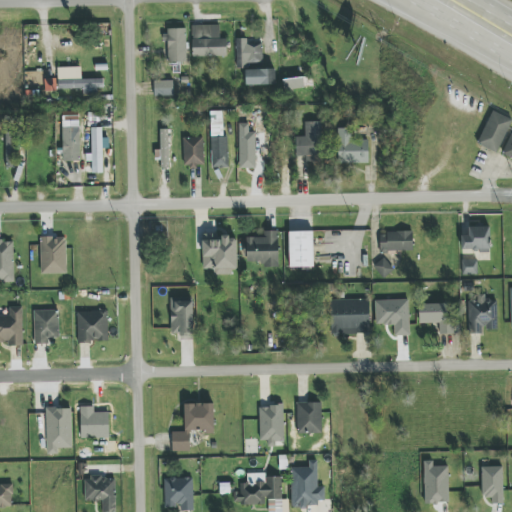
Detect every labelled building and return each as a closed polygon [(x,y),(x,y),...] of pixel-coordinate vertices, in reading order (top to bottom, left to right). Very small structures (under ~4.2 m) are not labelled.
[(227,57),(226,39),(220,39),(220,25),(192,26),(193,58),(227,57)] [(167,63),(187,62),(186,29),(166,29),(167,63)] [(236,69),(247,68),(247,63),(263,63),(262,43),(249,43),(249,39),(236,39),(236,69)] [(103,79),(82,79),(81,67),(58,68),(58,89),(83,89),(83,95),(104,95),(103,79)] [(245,70),(246,85),(275,85),(275,69),(245,70)] [(154,81),(154,97),(174,96),(173,81),(154,81)] [(477,145),(498,153),(511,119),(511,118),(492,110),(477,145)] [(210,112),(212,168),(229,168),(228,138),(223,138),(223,111),(210,112)] [(255,117),(255,145),(253,145),(252,152),(263,152),(263,117),(255,117)] [(80,121),(63,121),(63,162),(80,162),(80,121)] [(296,157),(306,156),(306,162),(323,162),(322,122),(305,122),(305,137),(296,137),(296,157)] [(103,173),(103,149),(109,149),(109,138),(102,138),(102,128),(92,128),(92,154),(86,154),(86,162),(92,161),(93,173),(103,173)] [(369,163),(368,140),(353,140),(353,128),(337,129),(338,164),(369,163)] [(6,168),(15,168),(15,149),(20,149),(19,129),(5,129),(6,168)] [(168,130),(159,130),(160,150),(155,150),(155,160),(160,160),(160,169),(169,169),(168,130)] [(502,155),(511,159),(511,133),(502,155)] [(204,166),(203,137),(183,138),(184,167),(204,166)] [(463,251),(491,251),(490,227),(462,227),(463,251)] [(279,267),(278,231),(263,232),(263,238),(246,238),(247,262),(262,262),(262,267),(279,267)] [(314,267),(313,232),(289,232),(290,267),(314,267)] [(412,232),(379,233),(380,251),(413,251),(412,232)] [(214,274),(238,274),(237,236),(202,236),(203,269),(214,269),(214,274)] [(42,274),(67,274),(66,237),(41,237),(42,274)] [(14,241),(0,240),(0,281),(14,282),(14,241)] [(373,267),(384,279),(394,269),(383,257),(373,267)] [(461,276),(477,275),(477,260),(461,260),(461,276)] [(192,299),(170,299),(171,335),(180,334),(180,340),(194,340),(192,299)] [(482,333),(482,329),(497,329),(497,300),(468,299),(467,333),(482,333)] [(369,300),(331,300),(332,335),(370,334),(369,300)] [(376,301),(376,326),(394,325),(394,336),(410,336),(409,300),(376,301)] [(420,323),(439,323),(439,334),(450,334),(451,304),(420,304),(420,323)] [(23,346),(23,307),(9,307),(10,316),(0,316),(0,341),(8,341),(8,346),(23,346)] [(34,311),(35,344),(49,344),(48,338),(59,338),(59,310),(34,311)] [(108,342),(107,311),(78,312),(78,343),(108,342)] [(321,402),(297,403),(297,434),(322,434),(321,402)] [(184,404),(185,432),(172,432),(172,452),(190,451),(189,432),(214,431),(214,404),(184,404)] [(259,406),(260,440),(268,440),(268,443),(284,443),(283,406),(259,406)] [(109,412),(94,413),(94,407),(80,407),(80,439),(109,438),(109,412)] [(72,448),(71,408),(47,408),(48,455),(58,455),(58,449),(72,448)] [(291,468),(292,508),(318,507),(318,501),(325,501),(324,486),(318,486),(317,461),(309,461),(309,468),(291,468)] [(425,504),(449,504),(448,467),(433,467),(433,461),(424,461),(425,504)] [(482,497),(491,497),(491,504),(503,504),(503,467),(482,467),(482,497)] [(282,511),(282,477),(265,477),(265,479),(256,479),(256,484),(240,484),(240,492),(236,492),(236,506),(268,505),(267,511),(282,511)] [(102,511),(115,511),(116,479),(85,478),(84,501),(103,501),(102,511)] [(193,478),(165,478),(165,507),(180,507),(180,511),(193,511),(193,478)] [(219,486),(221,494),(230,493),(228,484),(219,486)] [(0,508),(13,508),(12,485),(0,485),(0,508)]
